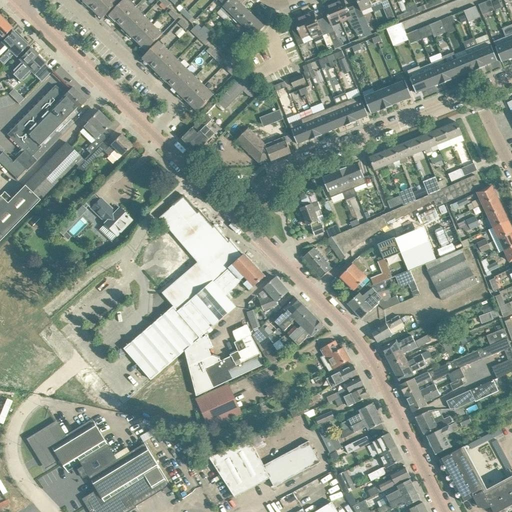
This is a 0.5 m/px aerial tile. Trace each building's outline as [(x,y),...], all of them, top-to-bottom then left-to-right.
[(82,0),(102,19),(118,2),(116,0),(82,0)] [(127,0),(124,0),(117,8),(110,15),(146,51),(163,34),(127,0)] [(175,0),(169,0),(177,8),(180,5),(175,0)] [(230,16),(241,4),(237,0),(230,0),(218,13),(226,20),(230,16)] [(343,0),(340,0),(334,3),(342,22),(347,20),(358,36),(364,34),(358,19),(354,9),(349,11),(343,0)] [(372,7),(368,0),(356,0),(359,4),(353,6),(354,9),(358,19),(364,17),(362,11),(372,7)] [(368,0),(372,7),(382,3),(384,8),(390,6),(387,0),(368,0)] [(489,0),(479,4),(484,15),(496,10),(491,0),(489,0)] [(403,1),(402,1),(406,10),(407,12),(409,17),(419,12),(417,8),(415,4),(405,8),(403,1)] [(324,21),(330,38),(336,35),(332,26),(342,22),(334,3),(324,7),(329,19),(324,21)] [(249,12),(241,4),(230,16),(238,23),(249,12)] [(427,4),(417,8),(419,12),(429,8),(427,4)] [(184,16),(187,13),(180,5),(177,8),(184,16)] [(172,10),(168,13),(175,20),(179,17),(172,10)] [(313,11),(304,15),(311,35),(313,39),(326,35),(327,39),(330,38),(323,21),(318,23),(313,11)] [(257,19),(249,12),(238,23),(241,27),(243,25),(247,29),(245,30),(245,31),(257,19)] [(409,17),(407,12),(397,16),(399,21),(409,17)] [(195,20),(187,13),(184,16),(192,23),(196,20),(195,20)] [(311,35),(304,15),(294,19),(299,31),(294,34),(293,31),(292,31),(298,46),(304,44),(302,38),(311,35)] [(452,15),(441,20),(446,33),(447,34),(458,29),(452,15)] [(189,26),(181,19),(178,23),(185,30),(189,26)] [(265,27),(257,19),(245,31),(249,34),(250,32),(255,37),(265,27)] [(441,20),(429,25),(434,38),(446,33),(441,20)] [(0,40),(12,28),(5,21),(0,26),(0,40)] [(213,32),(206,25),(199,32),(206,39),(213,32)] [(209,42),(206,39),(199,32),(198,31),(194,28),(191,31),(205,45),(209,42)] [(12,31),(5,38),(0,43),(0,58),(20,38),(12,31)] [(511,53),(505,37),(493,42),(502,62),(511,57),(511,53)] [(27,46),(20,38),(0,58),(0,61),(3,65),(13,54),(16,57),(27,46)] [(477,45),(486,66),(487,66),(486,65),(497,61),(498,61),(489,40),(477,45)] [(159,42),(150,51),(143,58),(197,111),(214,95),(159,42)] [(468,55),(474,71),(486,66),(477,45),(465,50),(468,55)] [(210,47),(207,51),(222,65),(225,62),(210,47)] [(30,48),(23,55),(19,59),(22,62),(11,73),(16,77),(37,56),(30,48)] [(468,55),(457,60),(463,74),(474,70),(474,71),(468,55)] [(45,63),(37,56),(16,77),(21,82),(31,72),(34,74),(41,82),(45,77),(52,71),(45,63)] [(344,73),(349,71),(344,58),(339,59),(344,73)] [(431,63),(440,85),(451,80),(445,64),(443,58),(431,63)] [(457,60),(445,64),(451,80),(452,80),(452,79),(451,79),(463,74),(457,60)] [(440,85),(431,63),(420,68),(428,88),(439,84),(439,85),(440,85)] [(228,65),(225,68),(232,75),(236,72),(228,65)] [(420,68),(420,66),(407,71),(416,93),(417,93),(428,88),(420,68)] [(243,75),(210,110),(217,117),(214,120),(213,121),(216,124),(218,127),(228,117),(229,118),(230,117),(224,111),(231,104),(244,91),(250,97),(251,97),(258,90),(243,75)] [(290,80),(293,87),(306,82),(303,75),(290,80)] [(405,81),(395,85),(402,101),(411,97),(412,98),(412,97),(405,80),(405,81)] [(385,89),(383,84),(373,88),(375,93),(382,110),(392,106),(385,89)] [(402,101),(395,85),(385,89),(392,106),(393,106),(392,105),(402,101)] [(74,114),(86,101),(72,87),(63,96),(54,87),(7,134),(23,150),(12,162),(2,152),(0,154),(0,163),(16,179),(25,170),(26,169),(27,170),(73,123),(70,120),(75,115),(74,114)] [(19,104),(23,102),(13,90),(10,92),(19,104)] [(382,110),(375,93),(365,97),(365,96),(364,97),(371,114),(372,114),(372,113),(381,109),(381,110),(381,111),(382,110)] [(369,116),(360,95),(348,100),(357,121),(357,120),(368,116),(369,116)] [(348,100),(337,105),(345,126),(357,121),(348,100)] [(324,103),(291,117),(293,121),(326,108),(324,103)] [(345,126),(337,105),(325,110),(333,130),(344,125),(344,126),(345,126)] [(333,130),(325,110),(313,114),(322,135),(322,134),(322,135),(322,134),(333,130)] [(83,127),(87,131),(96,139),(91,144),(95,148),(91,152),(91,153),(102,142),(109,134),(105,130),(110,124),(102,116),(103,115),(98,111),(83,127)] [(282,118),(280,111),(262,119),(264,125),(282,118)] [(199,121),(182,139),(183,139),(195,151),(196,153),(215,133),(211,129),(207,125),(211,120),(213,119),(207,113),(199,121)] [(322,135),(313,114),(301,119),(310,140),(322,135)] [(310,140),(301,119),(289,124),(297,144),(298,144),(309,139),(309,140),(310,140)] [(462,135),(457,122),(444,127),(450,140),(462,135)] [(449,140),(444,127),(432,132),(437,145),(449,140)] [(249,128),(243,133),(236,141),(260,163),(271,159),(271,161),(272,161),(265,144),(249,128)] [(437,145),(432,132),(420,137),(425,150),(426,154),(439,149),(437,145)] [(81,173),(103,150),(108,156),(111,153),(118,159),(132,145),(121,134),(110,145),(108,148),(102,142),(91,153),(76,168),(81,173)] [(284,136),(265,144),(272,161),(291,153),(284,136)] [(412,155),(425,150),(420,137),(407,142),(412,155)] [(0,240),(82,158),(66,142),(11,199),(4,192),(0,195),(0,240)] [(412,155),(407,142),(395,147),(400,160),(402,164),(408,161),(406,157),(412,155)] [(400,160),(395,147),(382,152),(387,165),(400,160)] [(387,165),(382,152),(370,157),(375,170),(387,165)] [(443,160),(441,155),(430,159),(432,164),(443,160)] [(347,167),(346,167),(355,188),(367,183),(358,163),(347,168),(347,167)] [(474,164),(461,168),(464,176),(477,171),(474,164)] [(346,167),(334,172),(343,193),(355,188),(346,167)] [(461,168),(448,174),(452,182),(464,176),(461,168)] [(323,177),(331,198),(343,193),(334,172),(334,173),(323,177)] [(481,186),(475,175),(400,208),(379,217),(360,225),(341,233),(333,237),(344,254),(387,225),(434,200),(436,206),(445,202),(481,186)] [(427,193),(420,175),(417,176),(422,189),(415,192),(417,197),(427,193)] [(429,194),(442,189),(437,176),(424,181),(429,194)] [(497,197),(492,186),(478,192),(481,198),(472,202),(473,206),(474,208),(481,205),(497,197)] [(303,205),(304,207),(301,208),(308,225),(311,224),(312,228),(315,235),(325,231),(322,224),(320,225),(318,221),(319,221),(315,211),(321,209),(318,202),(311,204),(308,195),(305,194),(300,196),(299,199),(301,204),(303,205)] [(411,194),(401,198),(403,203),(413,199),(411,194)] [(399,196),(397,197),(387,201),(390,208),(400,205),(403,203),(401,198),(400,198),(399,196)] [(503,209),(497,197),(481,205),(484,204),(487,210),(482,212),(484,217),(489,215),(503,209)] [(101,198),(91,209),(105,222),(104,223),(117,235),(131,220),(119,208),(113,215),(104,206),(106,203),(101,198)] [(469,203),(467,198),(458,202),(457,202),(452,204),(454,209),(469,203)] [(121,353),(129,362),(131,365),(135,361),(151,379),(236,307),(230,300),(236,296),(233,291),(242,281),(250,290),(265,276),(243,256),(233,243),(229,244),(226,242),(227,240),(217,229),(213,230),(211,227),(211,225),(202,215),(198,215),(196,213),(196,211),(187,200),(183,201),(181,199),(179,201),(159,218),(198,262),(185,274),(180,269),(176,273),(180,278),(162,293),(173,306),(124,348),(125,349),(121,353)] [(57,229),(62,235),(83,214),(81,212),(88,205),(84,201),(77,208),(57,229)] [(50,203),(43,211),(51,219),(59,211),(50,203)] [(503,209),(489,215),(494,227),(508,220),(503,209)] [(468,225),(478,221),(475,216),(466,220),(468,225)] [(511,232),(511,228),(508,220),(494,227),(500,238),(511,232)] [(480,226),(478,221),(468,225),(470,230),(480,226)] [(341,233),(339,227),(327,232),(330,238),(332,237),(333,237),(341,233)] [(444,243),(451,240),(446,229),(439,231),(444,243)] [(511,246),(511,232),(500,238),(505,250),(511,246)] [(380,244),(378,244),(379,246),(384,258),(384,259),(386,259),(386,258),(400,252),(400,253),(401,252),(395,237),(394,238),(390,240),(389,240),(385,242),(384,242),(380,244)] [(467,239),(462,241),(464,248),(470,245),(467,239)] [(486,239),(477,243),(479,248),(488,244),(486,239)] [(432,243),(424,246),(425,250),(410,255),(414,267),(438,258),(432,243)] [(491,249),(488,244),(479,248),(481,253),(491,249)] [(426,264),(428,270),(427,270),(442,300),(478,283),(468,262),(477,258),(472,245),(426,264)] [(314,248),(304,257),(321,278),(332,269),(326,262),(328,261),(317,248),(315,249),(314,248)] [(377,249),(370,253),(375,263),(382,259),(377,249)] [(489,266),(486,259),(481,261),(487,276),(492,275),(490,272),(499,267),(497,262),(489,266)] [(341,277),(347,283),(354,290),(367,277),(362,272),(365,269),(356,260),(341,277)] [(414,283),(409,272),(395,277),(400,288),(414,283)] [(494,277),(495,278),(489,281),(493,291),(499,289),(500,292),(505,290),(499,275),(494,277)] [(289,291),(276,277),(264,288),(272,296),(260,301),(264,310),(269,308),(278,304),(277,301),(289,291)] [(355,311),(377,292),(373,288),(363,296),(360,293),(348,304),(355,311)] [(381,296),(377,292),(355,311),(362,319),(379,304),(384,310),(400,303),(397,296),(384,301),(381,296)] [(501,294),(495,297),(499,306),(505,304),(501,294)] [(303,304),(295,297),(284,309),(287,311),(284,314),(283,313),(275,322),(280,326),(291,315),(290,315),(295,310),(296,311),(303,304)] [(309,311),(303,304),(296,311),(295,310),(290,315),(291,315),(280,326),(284,331),(293,323),(292,322),(295,319),(298,322),(309,311)] [(493,311),(491,304),(481,308),(484,314),(493,311)] [(505,304),(499,306),(503,318),(509,316),(505,304)] [(498,317),(495,310),(479,317),(482,324),(493,320),(492,319),(498,317)] [(316,318),(309,311),(298,322),(301,326),(290,336),(294,341),(316,318)] [(402,322),(398,316),(371,332),(378,342),(392,334),(405,327),(402,322)] [(256,318),(249,320),(252,328),(259,326),(256,318)] [(329,331),(316,318),(295,341),(299,346),(307,337),(309,334),(316,339),(329,331)] [(452,318),(437,324),(439,330),(454,324),(452,318)] [(261,332),(259,329),(253,334),(259,344),(268,337),(268,336),(270,334),(264,329),(261,332)] [(486,335),(490,345),(508,338),(503,329),(486,335)] [(206,335),(205,334),(186,351),(188,363),(197,395),(214,387),(214,388),(265,364),(260,354),(255,345),(251,335),(234,342),(238,351),(230,355),(231,356),(221,361),(220,358),(212,356),(208,348),(213,346),(207,334),(206,335)] [(396,340),(391,343),(382,347),(386,356),(415,341),(412,335),(401,341),(402,342),(398,344),(396,340)] [(428,335),(416,341),(419,347),(431,341),(428,335)] [(273,344),(268,337),(259,344),(263,352),(273,344)] [(457,359),(429,372),(433,382),(446,375),(457,370),(457,369),(482,358),(482,359),(504,350),(508,360),(492,367),(497,378),(511,371),(511,349),(508,338),(479,350),(478,350),(457,359)] [(443,344),(446,352),(458,347),(455,339),(443,344)] [(386,356),(391,365),(405,357),(403,353),(407,352),(418,347),(415,341),(386,356)] [(334,342),(325,347),(321,350),(324,356),(321,357),(329,371),(339,365),(339,366),(350,359),(344,348),(339,351),(334,342)] [(274,346),(273,344),(263,352),(266,358),(273,354),(273,353),(282,348),(278,343),(274,346)] [(277,360),(273,354),(266,358),(269,364),(271,367),(273,366),(278,363),(277,360)] [(408,362),(405,357),(391,365),(396,375),(424,360),(421,354),(411,360),(408,362)] [(437,361),(434,356),(426,359),(424,360),(396,375),(400,383),(419,373),(418,371),(427,366),(437,361)] [(358,374),(354,365),(327,378),(332,388),(350,379),(358,374)] [(461,379),(457,370),(446,375),(450,384),(461,379)] [(419,389),(433,382),(428,371),(400,385),(405,395),(419,389)] [(364,386),(359,376),(345,383),(347,388),(336,393),(327,397),(329,402),(339,398),(355,390),(364,386)] [(464,384),(461,379),(450,384),(453,390),(464,384)] [(498,391),(493,380),(471,390),(475,400),(475,401),(498,391)] [(281,382),(265,388),(269,397),(285,391),(281,382)] [(228,383),(196,399),(210,429),(243,414),(228,383)] [(434,383),(420,390),(419,389),(405,395),(408,403),(415,399),(415,400),(417,399),(418,400),(423,397),(423,396),(437,390),(434,383)] [(370,397),(365,387),(336,402),(339,407),(347,403),(349,407),(370,397)] [(440,395),(437,390),(423,396),(423,397),(418,400),(417,399),(415,400),(415,399),(408,403),(413,412),(427,405),(426,402),(440,395)] [(458,409),(475,400),(471,390),(447,401),(451,409),(458,409)] [(7,398),(0,415),(0,421),(4,423),(13,400),(7,398)] [(378,413),(373,403),(359,410),(361,413),(342,424),(344,430),(378,413)] [(301,405),(290,410),(293,418),(304,413),(301,405)] [(434,420),(429,410),(416,417),(424,434),(428,433),(438,428),(445,425),(445,426),(455,421),(452,416),(450,416),(444,419),(442,416),(434,420)] [(316,419),(318,425),(334,418),(331,412),(316,419)] [(378,413),(344,430),(340,432),(343,438),(354,433),(367,426),(369,430),(383,423),(378,413)] [(471,422),(469,416),(459,420),(461,426),(471,422)] [(57,422),(37,434),(29,439),(46,467),(60,459),(68,472),(81,464),(83,466),(78,469),(83,478),(88,475),(98,491),(84,499),(92,511),(126,511),(157,493),(170,485),(145,443),(130,452),(127,447),(114,455),(92,419),(65,436),(57,422)] [(330,437),(323,423),(318,425),(316,426),(330,453),(336,450),(330,437)] [(439,431),(438,428),(428,433),(429,435),(428,436),(436,454),(452,447),(449,441),(456,438),(453,432),(459,429),(456,423),(443,429),(443,427),(440,429),(441,430),(439,431)] [(134,441),(142,438),(143,441),(157,434),(152,424),(131,435),(134,441)] [(502,433),(500,428),(469,444),(471,449),(502,433)] [(383,452),(396,445),(389,433),(372,442),(379,454),(383,452)] [(367,436),(352,443),(348,445),(351,453),(355,451),(370,443),(367,436)] [(264,465),(250,439),(232,447),(210,457),(235,497),(270,478),(263,465),(264,465)] [(497,440),(492,442),(507,470),(511,468),(497,440)] [(274,486),(297,473),(310,467),(320,462),(320,461),(319,462),(308,441),(264,465),(263,465),(270,478),(274,486)] [(403,459),(396,445),(383,452),(379,454),(386,468),(403,459)] [(462,448),(440,460),(463,503),(473,497),(478,505),(481,507),(483,508),(486,508),(490,507),(493,511),(504,511),(511,508),(511,478),(487,492),(462,448)] [(383,467),(368,474),(371,481),(386,473),(383,467)] [(410,477),(405,467),(391,474),(392,478),(368,490),(371,497),(410,477)] [(347,471),(337,476),(345,493),(355,489),(354,487),(352,481),(351,481),(347,471)] [(316,480),(318,487),(337,483),(335,475),(316,480)] [(415,489),(410,479),(397,486),(399,489),(386,496),(388,500),(386,501),(387,503),(415,489)] [(407,506),(420,499),(415,489),(387,503),(378,508),(379,511),(385,511),(405,502),(407,506)] [(369,511),(370,511),(364,501),(354,506),(353,506),(356,511),(369,511)] [(337,511),(332,502),(315,511),(337,511)] [(428,511),(423,502),(410,509),(411,511),(428,511)]
